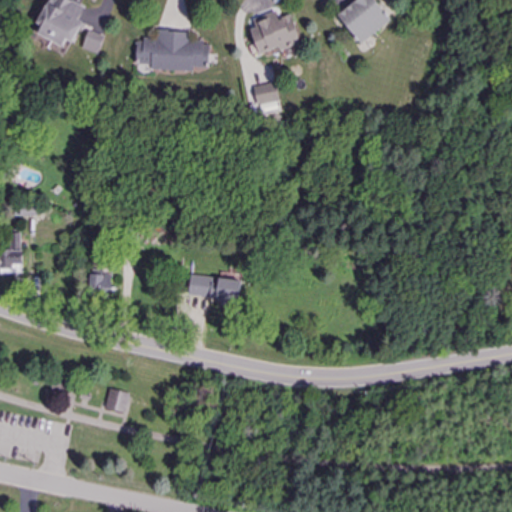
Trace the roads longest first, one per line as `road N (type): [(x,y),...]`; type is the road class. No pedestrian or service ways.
road 1 (tertiary): [(511,358),(392,378),(297,382),(130,346),(0,305)]
road 2 (residential): [(0,476),(184,511)]
